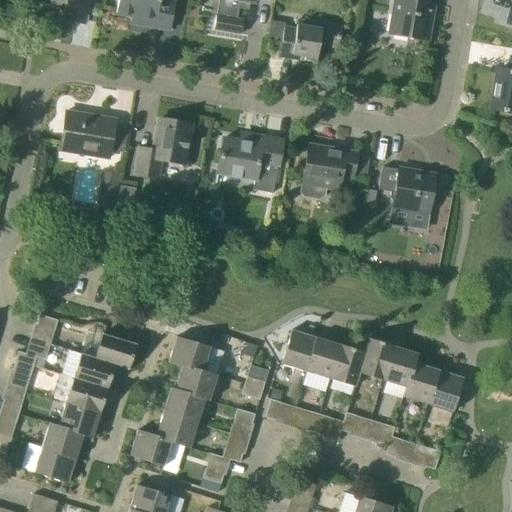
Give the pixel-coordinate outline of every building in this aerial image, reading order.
[(62,20),(64,21),(85,24),(89,0),(46,0),(46,3),(65,6),(62,20)] [(117,0),(116,14),(131,16),(129,24),(154,28),(169,31),(174,3),(160,0),(159,0),(117,0)] [(238,9),(248,11),(249,5),(255,5),(255,0),(218,0),(216,16),(213,30),(240,35),(243,21),(237,20),(238,9)] [(394,0),(388,35),(428,41),(433,5),(419,3),(419,0),(394,0)] [(295,30),(284,28),(284,24),(270,21),(268,37),(282,39),(279,57),(292,59),(292,55),(300,57),(300,61),(315,63),(318,46),(337,49),(341,28),(309,23),(308,28),(296,26),(295,30)] [(511,113),(511,60),(510,71),(499,70),(492,110),(511,113)] [(115,121),(77,114),(65,112),(60,146),(79,149),(78,154),(107,159),(106,167),(107,167),(115,121)] [(153,151),(138,149),(134,175),(157,179),(160,161),(191,166),(191,165),(183,163),(190,126),(198,128),(198,127),(158,120),(153,151)] [(282,141),(261,137),(242,134),(241,142),(223,139),(217,174),(254,181),(252,191),(272,194),(277,166),(278,166),(282,141)] [(350,191),(352,176),(356,153),(308,145),(302,180),(300,193),(303,197),(318,200),(324,196),(326,189),(338,190),(338,189),(350,191)] [(378,190),(394,192),(392,203),(411,206),(410,211),(428,214),(434,175),(398,169),(398,170),(382,168),(378,190)] [(96,208),(113,210),(119,175),(101,172),(96,208)] [(31,341),(49,347),(54,331),(57,321),(39,315),(31,341)] [(305,372),(316,338),(291,331),(280,365),(305,372)] [(93,360),(114,367),(128,371),(136,345),(101,334),(94,358),(93,360)] [(222,352),(210,348),(176,337),(168,363),(181,368),(182,366),(202,373),(202,372),(215,375),(222,352)] [(329,380),(340,346),(316,338),(305,372),(329,380)] [(382,381),(392,347),(367,339),(363,353),(364,353),(358,373),(359,374),(382,381)] [(27,355),(18,352),(14,363),(32,369),(36,358),(45,361),(49,347),(31,341),(27,355)] [(364,353),(363,353),(340,346),(329,380),(354,387),(359,374),(358,373),(364,353)] [(413,363),(414,364),(417,354),(392,347),(382,381),(405,388),(406,388),(413,363)] [(80,354),(72,381),(106,391),(114,367),(93,360),(94,358),(80,354)] [(7,386),(25,392),(32,369),(14,363),(7,386)] [(437,371),(414,364),(413,363),(406,388),(405,388),(402,397),(427,405),(437,371)] [(215,375),(202,372),(202,373),(182,366),(181,368),(175,390),(174,390),(204,400),(203,401),(208,402),(216,376),(215,375)] [(265,381),(268,371),(250,366),(247,376),(265,381)] [(437,371),(427,405),(452,412),(462,378),(437,371)] [(262,391),(265,381),(247,376),(244,385),(262,391)] [(99,416),(106,391),(72,381),(65,405),(99,416)] [(259,400),(262,391),(244,385),(241,395),(258,400),(259,400)] [(174,390),(175,390),(170,388),(162,413),(196,424),(203,401),(204,400),(174,390)] [(0,410),(17,416),(21,405),(3,400),(0,409),(0,410)] [(269,400),(264,417),(264,418),(274,421),(279,403),(269,400)] [(57,428),(82,436),(91,439),(99,416),(65,405),(58,426),(57,428)] [(236,409),(232,421),(250,427),(253,419),(254,415),(236,409)] [(0,419),(15,424),(17,416),(0,410),(0,419)] [(304,430),(313,433),(318,415),(309,412),(304,430)] [(162,413),(155,436),(155,437),(171,442),(170,443),(188,449),(196,424),(162,413)] [(346,413),(343,422),(340,431),(364,439),(369,421),(346,413)] [(343,422),(328,418),(318,415),(313,433),(337,440),(340,431),(343,422)] [(75,459),(82,436),(57,428),(58,426),(49,423),(41,448),(75,459)] [(384,425),(378,443),(388,446),(390,437),(393,428),(384,425)] [(155,436),(144,433),(137,431),(129,456),(163,467),(170,443),(171,442),(155,437),(155,436)] [(0,462),(3,464),(6,454),(11,438),(0,435),(0,462)] [(385,455),(394,458),(400,440),(390,437),(388,446),(385,455)] [(414,445),(409,462),(434,470),(439,452),(414,445)] [(67,484),(75,459),(41,448),(33,473),(67,484)] [(221,458),(239,463),(242,454),(224,448),(221,458)] [(220,484),(223,475),(205,469),(202,479),(199,487),(217,493),(220,484)] [(311,497),(313,493),(315,484),(298,478),(290,502),(311,508),(314,499),(311,497)] [(131,511),(164,511),(170,496),(136,486),(128,511),(131,511)] [(49,511),(54,511),(57,502),(33,494),(29,506),(49,511)] [(338,511),(390,511),(392,507),(358,497),(358,498),(344,494),(338,511)] [(310,510),(311,508),(290,502),(287,511),(306,511),(307,509),(310,510)]
